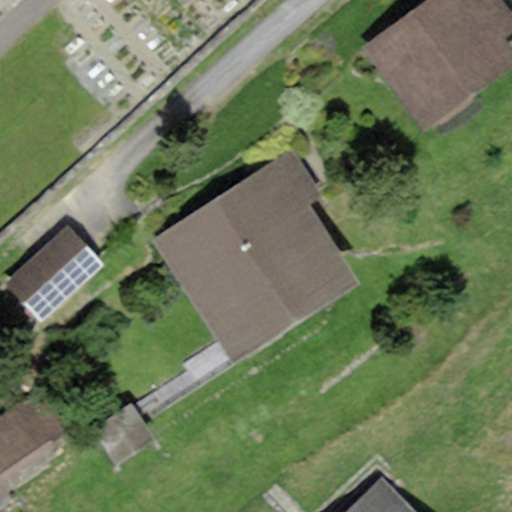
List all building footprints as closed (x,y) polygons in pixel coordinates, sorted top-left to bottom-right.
[(511,26),(511,13),(503,0),(444,0),(377,44),(425,117),(511,60),(511,54),(499,35),(511,26)] [(317,195),(293,156),(164,234),(234,347),(350,276),(305,202),(317,195)] [(99,262),(69,229),(14,280),(43,313),(99,262)] [(0,463),(52,435),(33,402),(0,419),(0,463)] [(100,434),(120,468),(162,444),(141,409),(100,434)] [(404,511),(377,485),(351,511),(404,511)]
